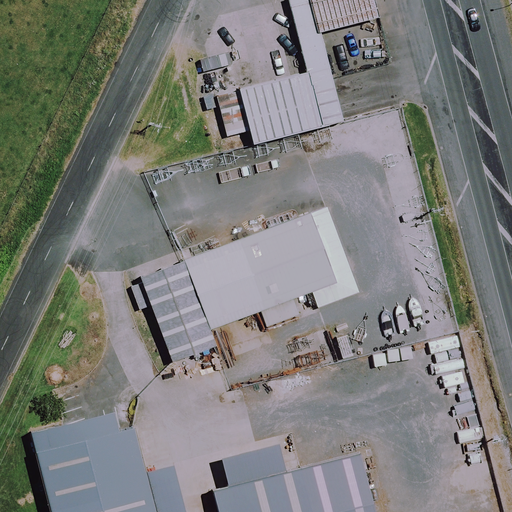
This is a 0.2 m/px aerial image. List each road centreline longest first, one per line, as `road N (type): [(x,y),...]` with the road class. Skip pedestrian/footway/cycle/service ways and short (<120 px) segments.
road 1 (unclassified): [(173,0),(0,359)]
road 2 (secondary): [(511,235),(450,0)]
